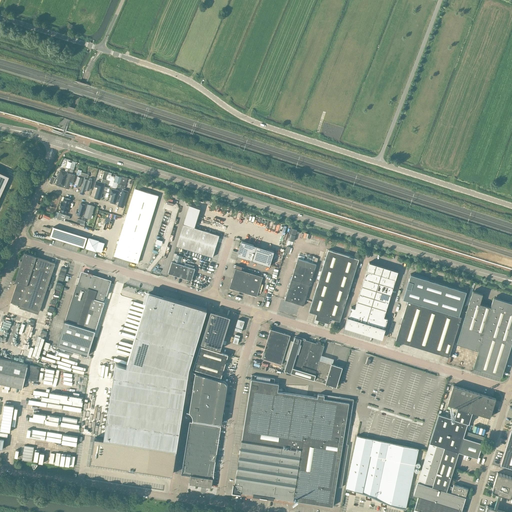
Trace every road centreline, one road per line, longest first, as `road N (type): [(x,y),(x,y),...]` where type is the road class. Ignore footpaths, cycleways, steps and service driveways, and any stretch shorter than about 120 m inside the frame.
road 1 (secondary): [(511,280),(56,141)]
road 2 (tertiary): [(511,205),(253,121),(174,73),(100,48)]
road 3 (unclassified): [(509,390),(258,313)]
road 4 (unclassified): [(219,504),(0,469)]
road 5 (unclassified): [(212,299),(18,239)]
road 6 (unclassified): [(219,504),(258,313)]
road 7 (unclassified): [(471,511),(509,390)]
